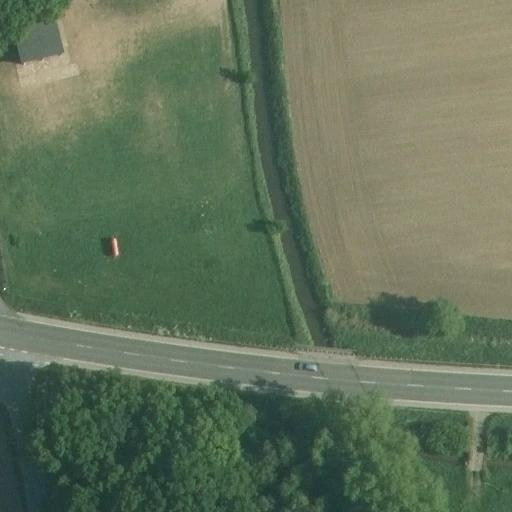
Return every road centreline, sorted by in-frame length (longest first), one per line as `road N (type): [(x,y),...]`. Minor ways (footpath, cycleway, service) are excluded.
road 1 (primary): [(0,332),(267,372),(511,392)]
road 2 (unclassified): [(37,511),(0,335)]
